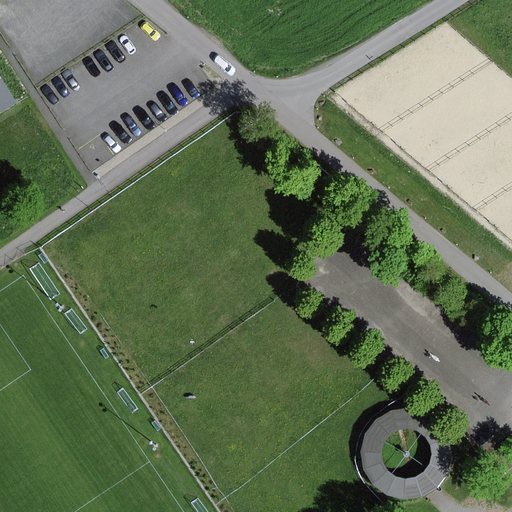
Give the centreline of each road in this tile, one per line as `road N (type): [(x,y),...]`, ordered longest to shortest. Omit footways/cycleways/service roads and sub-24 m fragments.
road 1 (track): [(511,304),(149,0)]
road 2 (unclassified): [(450,0),(283,106)]
